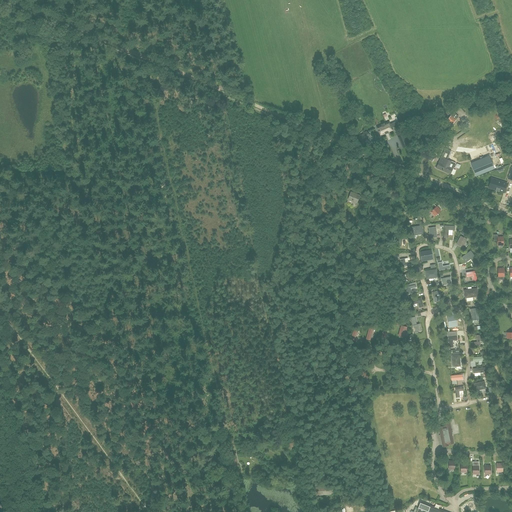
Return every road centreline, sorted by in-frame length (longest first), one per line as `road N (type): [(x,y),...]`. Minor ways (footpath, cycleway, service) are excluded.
road 1 (track): [(152,511),(0,308)]
road 2 (track): [(221,88),(11,0)]
road 3 (track): [(393,163),(221,88)]
road 4 (residential): [(428,319),(443,412),(436,416),(444,494)]
road 5 (residential): [(428,319),(417,249),(441,248),(454,259),(452,297)]
road 6 (unclassified): [(511,213),(393,163)]
